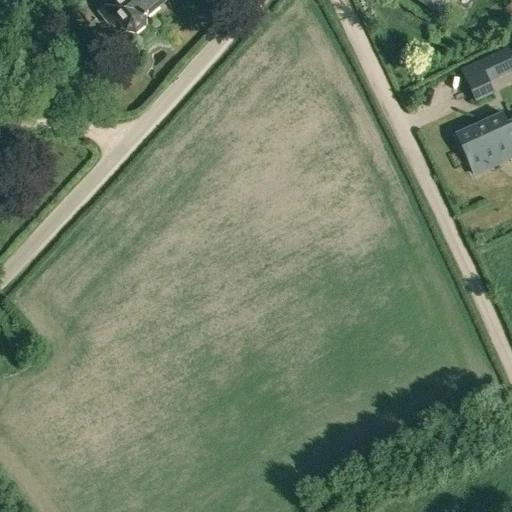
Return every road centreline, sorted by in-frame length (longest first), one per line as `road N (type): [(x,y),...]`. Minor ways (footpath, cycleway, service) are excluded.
road 1 (unclassified): [(0,287),(256,0)]
road 2 (track): [(511,322),(379,0)]
